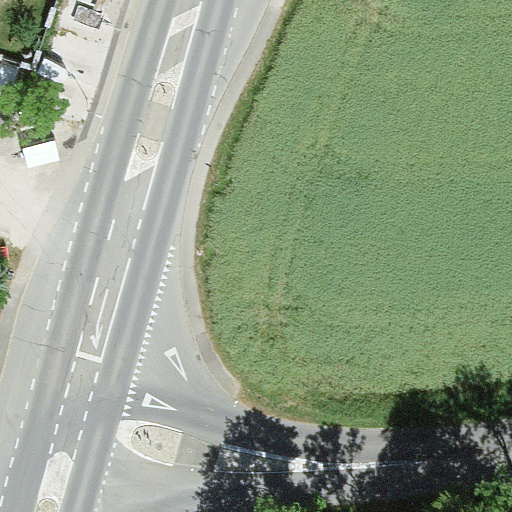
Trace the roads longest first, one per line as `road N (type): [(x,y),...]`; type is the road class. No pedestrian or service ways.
road 1 (tertiary): [(72,410),(209,454),(302,472),(511,439)]
road 2 (tertiary): [(72,410),(191,0)]
